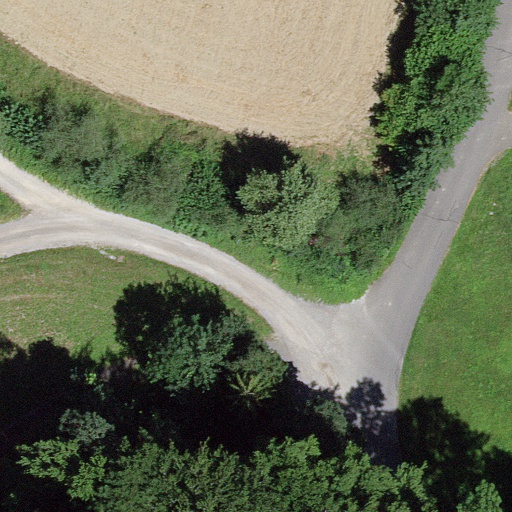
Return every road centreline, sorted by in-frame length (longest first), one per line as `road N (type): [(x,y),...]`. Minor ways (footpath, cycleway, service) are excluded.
road 1 (unclassified): [(511,0),(479,131),(381,359),(382,447),(398,511)]
road 2 (track): [(0,237),(67,217),(152,239),(208,258),(317,331),(381,359)]
